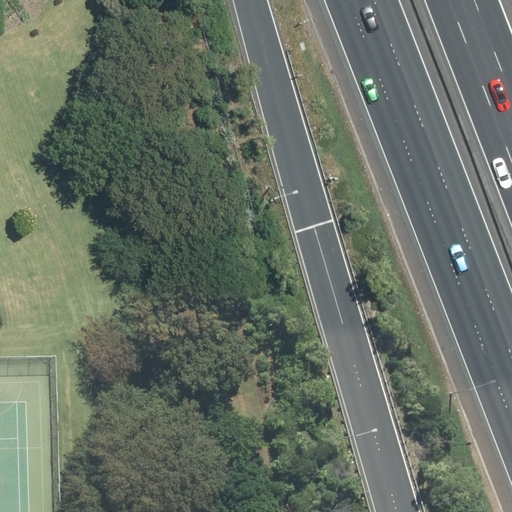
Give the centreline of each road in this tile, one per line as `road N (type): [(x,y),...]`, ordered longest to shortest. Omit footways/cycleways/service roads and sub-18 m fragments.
road 1 (motorway): [(396,511),(253,0)]
road 2 (motorway): [(511,358),(373,0)]
road 3 (motorway): [(448,0),(511,164)]
